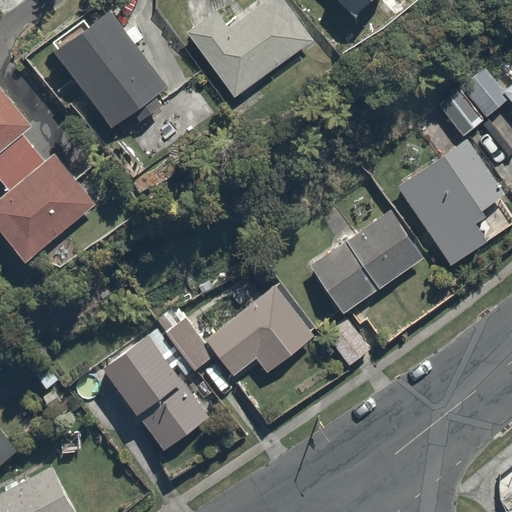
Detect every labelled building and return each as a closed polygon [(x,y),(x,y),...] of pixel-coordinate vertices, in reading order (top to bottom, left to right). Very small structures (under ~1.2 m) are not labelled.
[(235,98),(316,38),(287,0),(256,0),(236,15),(226,1),(185,30),(235,98)] [(376,0),(349,0),(362,13),(376,0)] [(109,2),(52,42),(116,131),(172,90),(109,2)] [(460,80),(489,116),(508,100),(479,64),(460,80)] [(0,172),(12,187),(48,158),(28,132),(40,122),(0,72),(0,172)] [(489,116),(460,80),(435,101),(464,136),(489,116)] [(469,138),(399,185),(452,264),(499,233),(485,212),(508,197),(469,138)] [(48,158),(12,187),(0,197),(0,218),(32,258),(100,203),(58,150),(48,158)] [(397,208),(311,260),(342,311),(428,258),(397,208)] [(270,369),(319,333),(280,279),(205,334),(234,374),(260,355),(270,369)] [(173,299),(155,313),(196,369),(215,355),(173,299)] [(348,360),(370,344),(348,315),(327,331),(333,340),(348,360)] [(154,333),(105,364),(161,452),(210,421),(154,333)] [(65,377),(41,357),(27,374),(51,394),(65,377)] [(0,465),(19,448),(0,427),(0,465)] [(84,511),(60,465),(0,495),(0,511),(84,511)]
